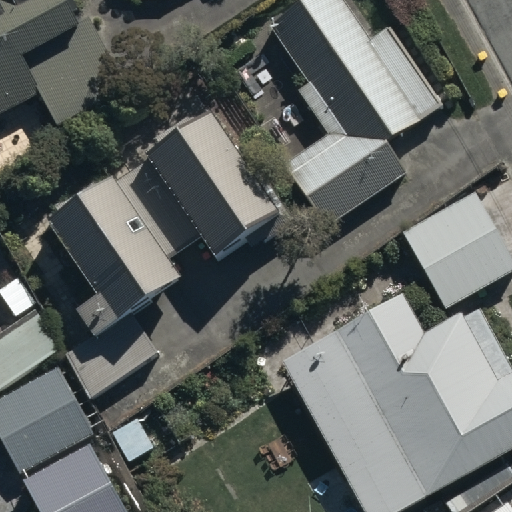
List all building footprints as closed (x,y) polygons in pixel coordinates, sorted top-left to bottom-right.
[(59,0),(0,0),(0,132),(42,108),(61,141),(129,103),(91,36),(83,41),(59,0)] [(444,110),(392,31),(375,43),(346,0),(313,0),(277,24),(353,140),(293,179),(326,229),(406,176),(387,148),(444,110)] [(60,354),(86,394),(154,350),(133,316),(177,287),(159,258),(193,236),(213,268),(280,225),(213,121),(44,229),(94,307),(75,319),(87,337),(60,354)] [(448,324),(511,287),(511,269),(478,209),(406,249),(448,324)] [(286,380),(358,511),(433,511),(511,469),(511,385),(480,328),(426,357),(403,316),(286,380)] [(0,406),(64,363),(37,324),(0,349),(0,406)] [(57,379),(0,413),(0,446),(26,490),(98,446),(57,379)] [(26,495),(35,511),(118,511),(89,460),(26,495)] [(511,511),(511,510),(507,502),(492,511),(511,511)]
